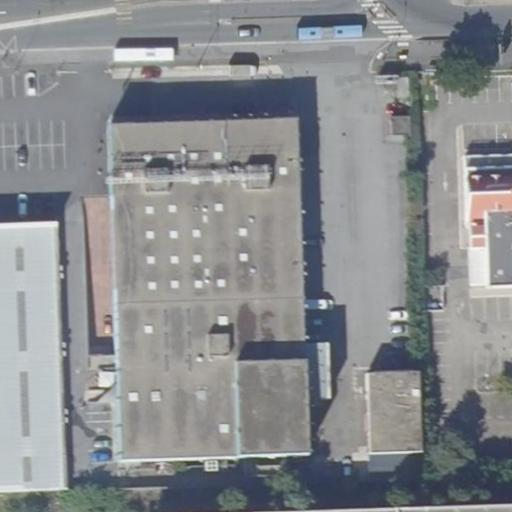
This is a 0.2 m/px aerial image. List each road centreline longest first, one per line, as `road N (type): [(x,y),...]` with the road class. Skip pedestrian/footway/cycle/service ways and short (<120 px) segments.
road 1 (secondary): [(81,35),(432,25)]
road 2 (unknown): [(85,183),(85,463)]
road 3 (tertiary): [(81,35),(166,13),(326,8),(348,0)]
